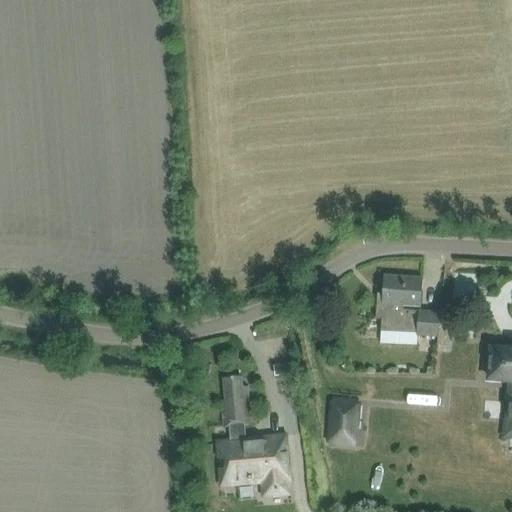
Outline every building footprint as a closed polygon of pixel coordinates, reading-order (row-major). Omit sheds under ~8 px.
[(421,278),(384,275),(383,302),(377,302),(376,318),(381,318),(381,330),(418,333),(417,335),(438,337),(440,313),(402,310),(403,306),(419,307),(421,278)] [(511,349),(491,348),(489,379),(511,381),(507,437),(511,437),(511,349)] [(345,357),(338,363),(346,372),(353,366),(345,357)] [(241,376),(223,378),(225,400),(221,400),(223,427),(229,427),(230,443),(218,444),(221,484),(262,481),(263,495),(285,493),(284,479),(287,479),(284,437),(265,439),(265,440),(245,442),(243,426),(250,425),(248,387),(242,387),(241,376)] [(355,442),(357,406),(333,404),(331,440),(355,442)]
